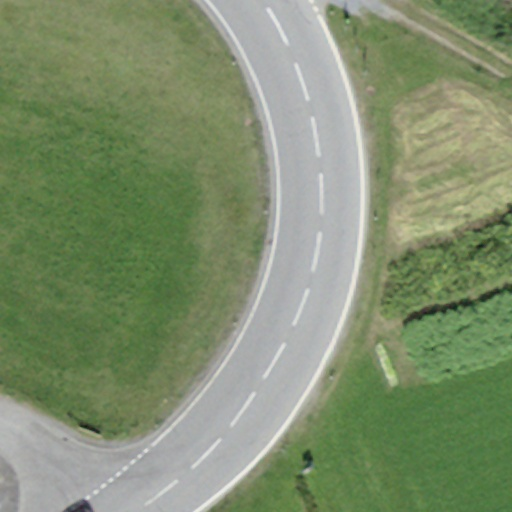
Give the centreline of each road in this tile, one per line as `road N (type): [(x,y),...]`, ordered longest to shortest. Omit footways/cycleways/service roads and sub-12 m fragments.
road 1 (tertiary): [(258,0),(281,33),(309,105),(321,172),(305,300),(231,428),(137,511)]
road 2 (track): [(385,0),(511,69)]
road 3 (track): [(0,423),(49,455),(97,511)]
